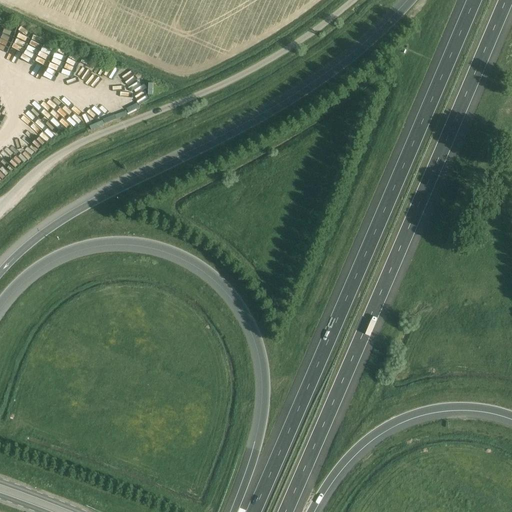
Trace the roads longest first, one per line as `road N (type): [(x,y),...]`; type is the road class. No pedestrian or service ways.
road 1 (motorway): [(284,511),(505,0)]
road 2 (motorway): [(473,0),(252,511)]
road 3 (motorway): [(411,0),(290,103),(59,221),(0,274)]
road 4 (motorway): [(0,306),(55,258),(125,241),(172,251),(222,282),(253,326),(266,397),(234,511)]
road 5 (unclassified): [(0,206),(68,149),(265,62),(354,0)]
road 6 (motorway): [(310,511),(344,460),(387,425),(446,407),(511,415)]
